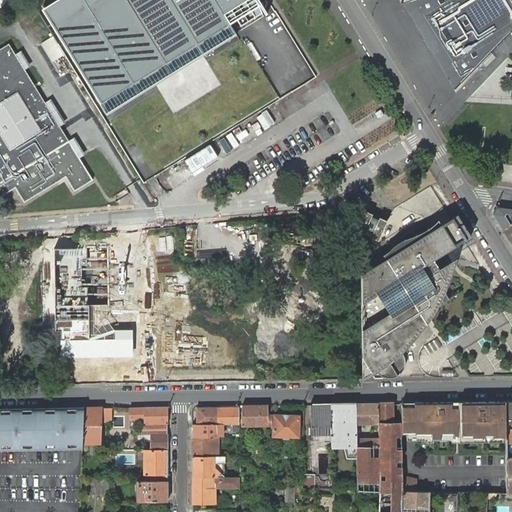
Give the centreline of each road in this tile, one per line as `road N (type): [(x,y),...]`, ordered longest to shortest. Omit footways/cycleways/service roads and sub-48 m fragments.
road 1 (residential): [(0,226),(312,202),(426,135)]
road 2 (residential): [(180,395),(511,389)]
road 3 (residential): [(0,396),(180,395)]
road 4 (tertiary): [(343,0),(426,135)]
